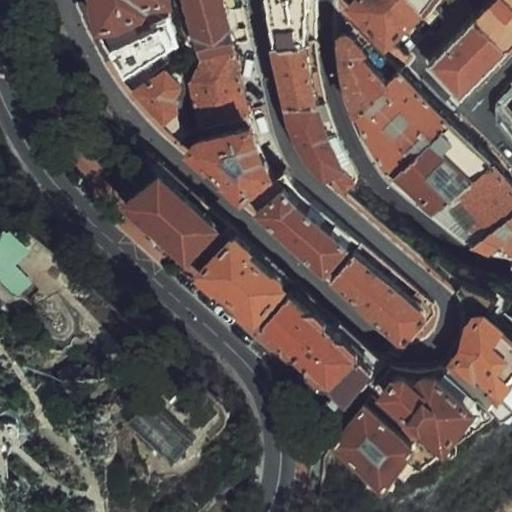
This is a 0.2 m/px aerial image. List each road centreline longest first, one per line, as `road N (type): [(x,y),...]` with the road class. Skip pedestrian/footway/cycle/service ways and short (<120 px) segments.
road 1 (residential): [(59,0),(100,79),(160,142),(397,353),(424,358),(448,335),(452,307),(295,166),(279,136),(249,0)]
road 2 (tertiary): [(272,511),(281,440),(261,389),(58,191),(0,90)]
road 3 (primary): [(511,338),(338,157),(152,0)]
road 4 (residential): [(328,0),(326,50),(337,104),(370,178),(450,251),(483,268),(511,270)]
road 5 (residential): [(511,161),(467,116),(511,66)]
